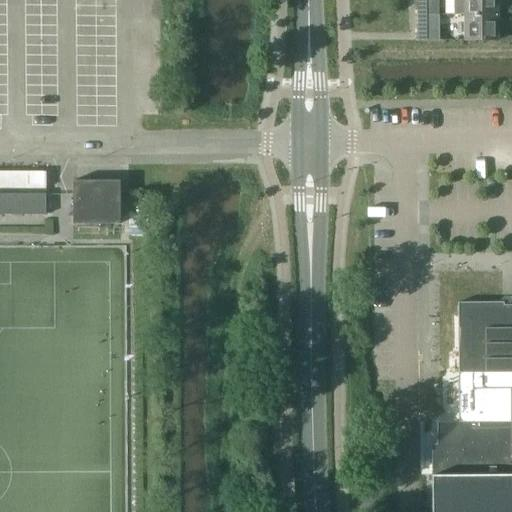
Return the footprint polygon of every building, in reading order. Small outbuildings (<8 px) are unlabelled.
[(416,0),(417,14),(427,14),(426,0),(416,0)] [(453,0),(453,14),(463,14),(496,14),(495,0),(453,0)] [(417,40),(427,40),(427,14),(417,14),(417,40)] [(464,40),(496,39),(496,19),(500,19),(500,14),(496,14),(463,14),(464,40)] [(45,173),(0,172),(0,188),(45,188),(45,173)] [(118,227),(118,184),(75,184),(75,227),(118,227)] [(0,214),(45,214),(45,206),(45,193),(0,193),(0,214)] [(441,444),(431,444),(431,511),(511,511),(511,305),(504,305),(504,302),(458,303),(459,427),(452,427),(441,437),(441,444)]
